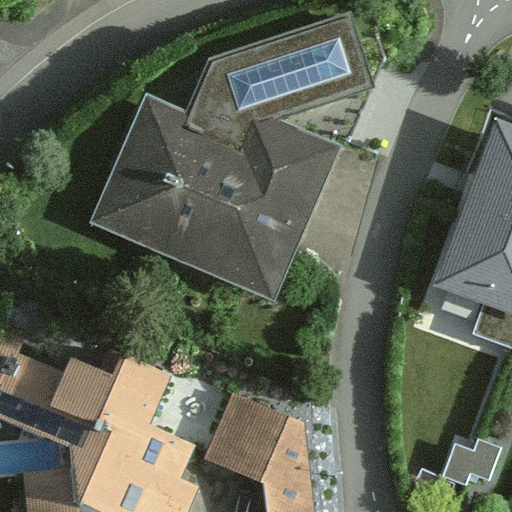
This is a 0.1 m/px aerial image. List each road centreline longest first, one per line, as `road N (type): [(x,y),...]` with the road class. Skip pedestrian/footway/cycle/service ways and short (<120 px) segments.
road 1 (residential): [(487,0),(423,129),(369,281),(360,398),(374,511)]
road 2 (residential): [(0,139),(36,86),(143,15),(192,0)]
